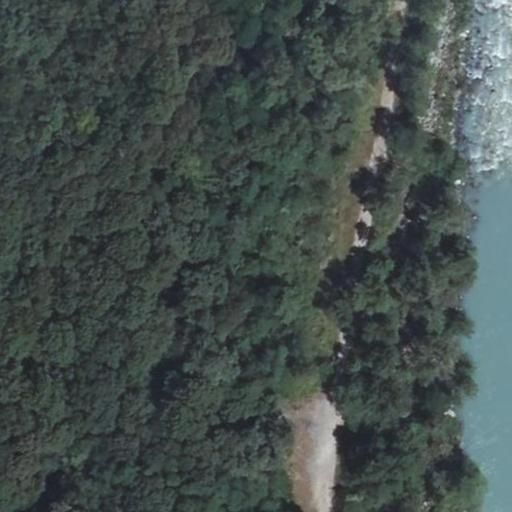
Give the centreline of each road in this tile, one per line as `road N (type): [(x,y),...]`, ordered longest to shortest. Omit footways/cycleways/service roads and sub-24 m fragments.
road 1 (track): [(404,0),(374,221),(328,448),(328,511)]
road 2 (track): [(28,511),(49,484),(93,474),(178,511)]
